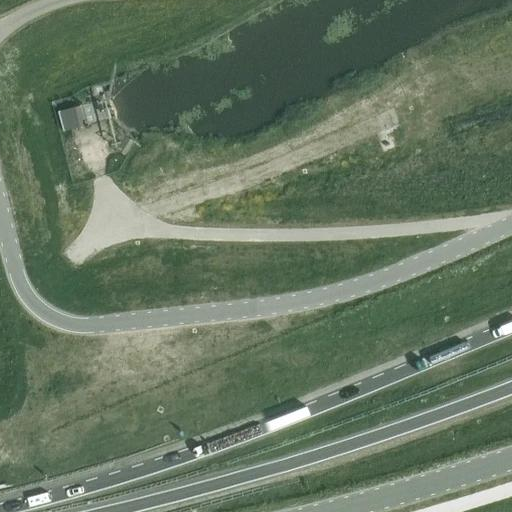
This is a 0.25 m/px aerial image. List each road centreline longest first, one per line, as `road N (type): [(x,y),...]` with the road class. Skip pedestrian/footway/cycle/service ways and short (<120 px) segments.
road 1 (unclassified): [(511,222),(343,291),(247,309),(76,324),(52,317),(24,293),(0,210)]
road 2 (trunk): [(511,327),(192,455),(0,511)]
road 3 (track): [(502,226),(485,219),(370,231),(201,233),(117,222),(90,136)]
road 4 (trunk): [(112,511),(286,465),(511,388)]
road 5 (unclassified): [(331,511),(511,458)]
